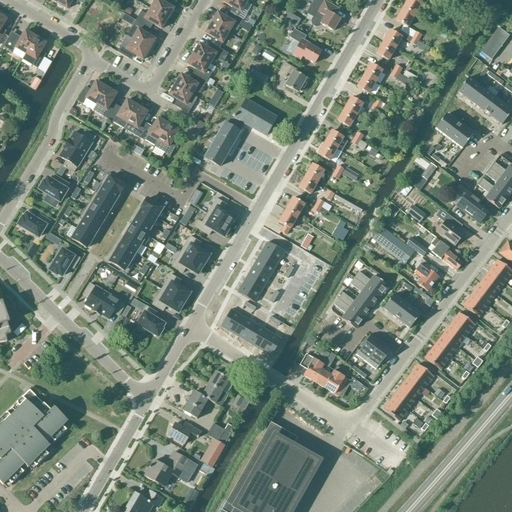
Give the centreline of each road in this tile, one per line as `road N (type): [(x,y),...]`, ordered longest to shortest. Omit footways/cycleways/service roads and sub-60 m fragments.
road 1 (residential): [(190,326),(378,0)]
road 2 (residential): [(292,391),(342,423),(358,421),(511,215)]
road 3 (residential): [(147,401),(0,258)]
road 4 (residential): [(0,223),(90,58)]
road 5 (residential): [(204,0),(148,92),(90,58)]
road 6 (primary): [(407,511),(511,394)]
road 7 (residential): [(82,511),(147,401)]
road 8 (residential): [(292,391),(190,326)]
